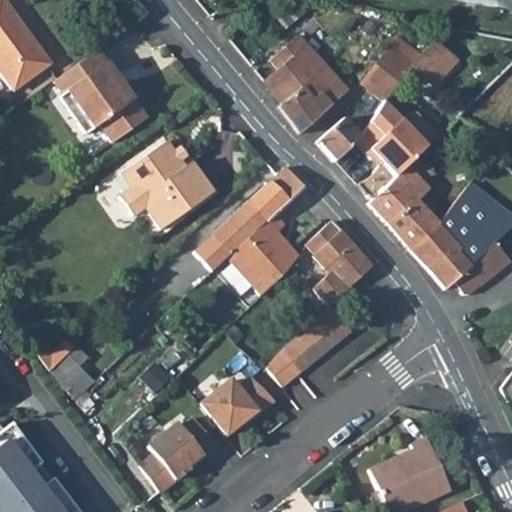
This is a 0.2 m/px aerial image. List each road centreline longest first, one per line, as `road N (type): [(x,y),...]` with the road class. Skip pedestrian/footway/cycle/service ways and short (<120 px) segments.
road 1 (tertiary): [(442,341),(405,278),(164,0)]
road 2 (residential): [(442,341),(228,511)]
road 3 (tertiary): [(511,491),(442,341)]
